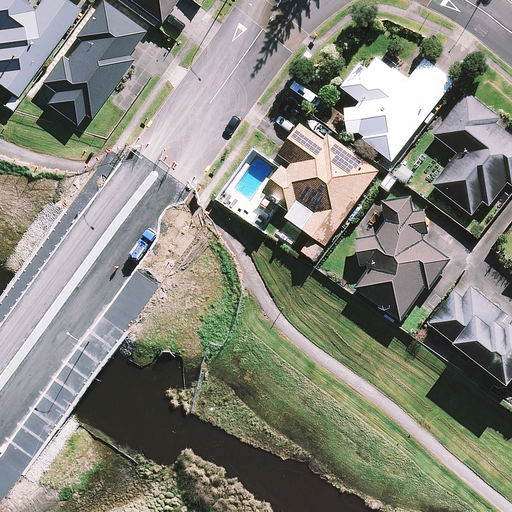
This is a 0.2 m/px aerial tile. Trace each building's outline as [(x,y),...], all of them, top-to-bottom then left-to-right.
[(0,0),(0,83),(0,84),(0,105),(8,111),(26,85),(80,10),(65,0),(43,0),(37,8),(25,0),(0,0)] [(92,119),(135,60),(129,56),(147,32),(102,0),(76,38),(82,42),(68,61),(62,56),(43,84),(56,93),(48,104),(77,126),(85,115),(92,119)] [(175,0),(129,0),(160,22),(175,0)] [(453,83),(425,61),(408,82),(377,59),(367,71),(360,65),(342,88),(360,102),(343,123),(392,162),(453,83)] [(503,123),(468,95),(435,136),(458,155),(434,186),(471,216),(483,201),(489,206),(508,183),(511,185),(511,136),(500,127),(503,123)] [(315,214),(303,230),(311,236),(300,252),(314,262),(378,172),(330,139),(326,144),(300,126),(279,156),(286,161),(292,165),(288,170),(282,166),(263,194),(289,212),(297,201),(315,214)] [(401,321),(424,286),(430,291),(451,261),(423,242),(423,234),(426,234),(425,213),(410,213),(410,201),(386,202),(387,223),(378,236),(354,242),(360,269),(370,267),(355,291),(401,321)] [(510,318),(472,288),(463,300),(455,293),(430,325),(507,387),(511,380),(511,326),(506,322),(510,318)]
